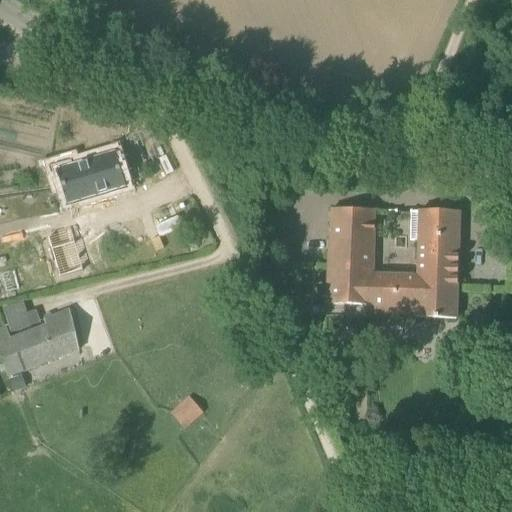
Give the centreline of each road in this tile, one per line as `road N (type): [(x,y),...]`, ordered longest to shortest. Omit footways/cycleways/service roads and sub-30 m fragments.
road 1 (tertiary): [(511,160),(152,79),(0,7)]
road 2 (track): [(157,109),(359,511)]
road 3 (track): [(473,0),(415,142)]
